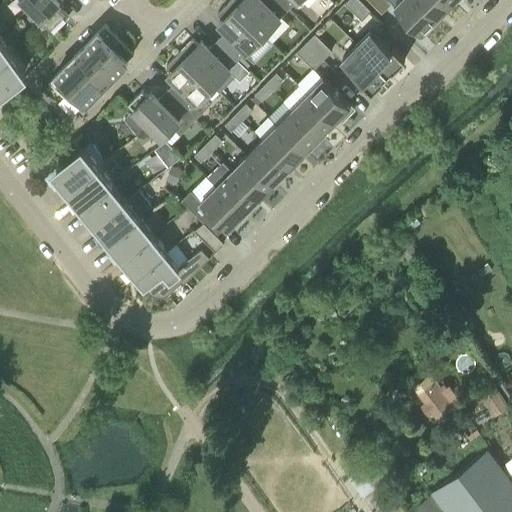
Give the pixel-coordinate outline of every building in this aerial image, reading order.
[(60,0),(25,0),(32,7),(55,30),(69,16),(57,4),(60,0)] [(218,38),(239,59),(242,56),(264,34),(231,0),(217,13),(222,19),(219,22),(226,30),(218,38)] [(230,0),(231,0),(264,34),(289,8),(281,0),(230,0)] [(297,0),(281,0),(289,8),(297,0)] [(361,0),(347,0),(345,2),(362,19),(372,10),(361,0)] [(422,33),(438,17),(420,0),(400,0),(394,6),(422,33)] [(453,2),(451,0),(420,0),(438,17),(453,2)] [(39,16),(32,7),(26,11),(33,21),(39,16)] [(106,23),(91,39),(78,52),(92,66),(120,38),(106,23)] [(357,44),(388,74),(392,70),(393,71),(405,58),(393,46),(391,48),(371,29),(357,44)] [(0,59),(12,50),(0,33),(0,59)] [(306,42),(323,59),(332,50),(315,33),(306,42)] [(106,80),(119,67),(134,52),(120,38),(92,66),(106,80)] [(193,38),(180,51),(213,84),(239,59),(218,38),(210,47),(202,39),(198,43),(193,38)] [(314,68),(323,59),(306,42),(297,51),(314,68)] [(384,79),(388,74),(357,44),(343,58),(362,77),(360,80),(372,92),(385,79),(384,79)] [(0,59),(0,95),(10,88),(7,84),(26,68),(12,50),(0,59)] [(176,81),(166,90),(196,118),(212,102),(204,94),(213,84),(180,51),(167,64),(172,69),(168,73),(176,81)] [(49,80),(52,83),(64,95),(92,66),(78,52),(49,80)] [(242,56),(239,59),(247,67),(250,64),(242,56)] [(78,109),(106,80),(92,66),(64,95),(78,109)] [(277,71),(266,82),(273,89),(284,78),(277,71)] [(308,93),(335,120),(351,104),(324,77),(308,93)] [(262,99),(273,89),(266,82),(256,92),(262,99)] [(293,108),(320,135),(335,120),(308,93),(298,83),(283,99),(293,108)] [(196,118),(166,90),(159,98),(151,90),(147,94),(142,89),(129,103),(162,136),(172,126),(180,134),(196,118)] [(246,102),(236,112),(243,119),(253,109),(246,102)] [(277,123),(305,151),(320,135),(293,108),(277,123)] [(232,130),(243,119),(236,112),(225,123),(232,130)] [(290,166),(305,151),(277,123),(262,139),(290,166)] [(143,144),(153,136),(148,128),(137,136),(143,144)] [(216,132),(205,143),(212,150),(223,139),(216,132)] [(234,167),(243,152),(224,139),(211,159),(219,164),(222,159),(234,167)] [(247,154),(274,181),(290,166),(262,139),(247,154)] [(81,149),(75,140),(60,155),(62,157),(47,168),(56,181),(61,177),(68,187),(100,163),(105,159),(91,141),(81,149)] [(155,148),(159,154),(171,145),(166,140),(155,148)] [(202,161),(212,150),(205,143),(195,154),(202,161)] [(259,197),(274,181),(247,154),(232,169),(259,197)] [(244,212),(259,197),(232,169),(223,161),(207,176),(216,185),(217,185),(244,212)] [(113,180),(100,163),(68,187),(65,189),(71,197),(74,195),(81,204),(82,205),(113,180)] [(176,185),(183,169),(172,165),(166,180),(176,185)] [(95,222),(127,198),(113,180),(82,205),(81,204),(79,206),(85,215),(88,212),(95,222)] [(182,200),(189,206),(204,222),(217,234),(226,225),(228,228),(244,212),(217,185),(216,185),(201,200),(191,191),(182,200)] [(140,215),(127,198),(95,222),(92,224),(98,232),(101,230),(108,239),(109,240),(140,215)] [(421,223),(415,214),(411,216),(403,221),(404,222),(409,231),(421,223)] [(154,233),(140,215),(109,240),(108,239),(105,241),(112,249),(115,247),(122,256),(122,257),(154,233)] [(195,229),(216,250),(224,242),(217,234),(204,222),(195,229)] [(167,250),(154,233),(122,257),(122,256),(119,259),(125,267),(128,264),(135,274),(136,274),(167,250)] [(179,265),(167,250),(136,274),(135,274),(132,276),(139,284),(141,282),(148,290),(150,293),(154,294),(157,296),(161,296),(165,295),(168,293),(171,292),(181,281),(183,283),(210,256),(201,248),(179,265)] [(436,379),(418,392),(425,401),(421,404),(429,415),(433,411),(439,420),(457,407),(436,379)] [(497,385),(481,395),(495,416),(510,406),(497,385)] [(482,402),(475,392),(462,400),(469,410),(481,403),(482,402)] [(467,442),(459,431),(440,445),(448,456),(467,442)] [(511,511),(511,479),(488,448),(431,490),(447,511),(511,511)] [(368,458),(347,473),(363,495),(365,493),(377,508),(371,511),(405,511),(393,494),(395,493),(384,477),(383,479),(368,458)] [(431,495),(415,508),(417,511),(439,511),(443,510),(431,495)]
